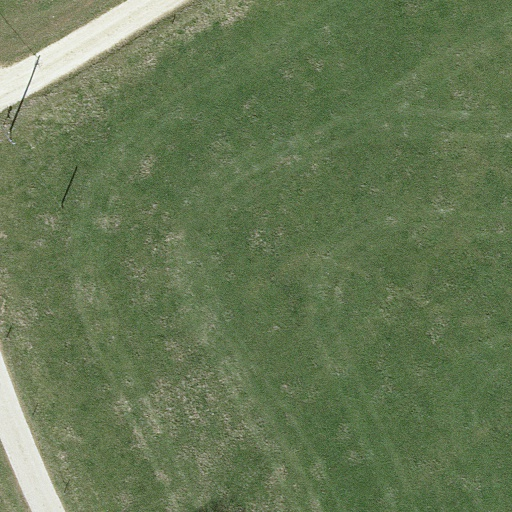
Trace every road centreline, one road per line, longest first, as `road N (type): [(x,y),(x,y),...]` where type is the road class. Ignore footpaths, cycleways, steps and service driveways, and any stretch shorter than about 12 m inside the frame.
road 1 (track): [(171,0),(36,91),(0,103)]
road 2 (unclassified): [(49,511),(0,392)]
